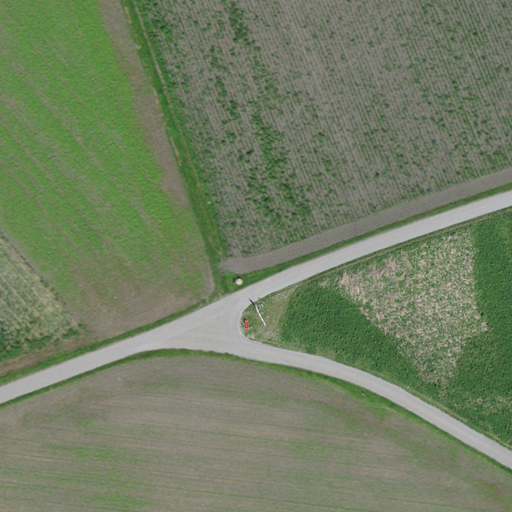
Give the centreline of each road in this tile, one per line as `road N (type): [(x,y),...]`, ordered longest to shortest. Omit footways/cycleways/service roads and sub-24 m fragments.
road 1 (track): [(511,462),(399,399),(182,331)]
road 2 (track): [(511,199),(182,331)]
road 3 (track): [(182,331),(0,395)]
